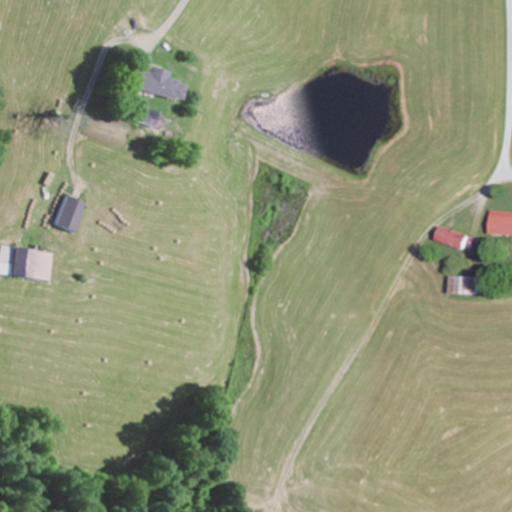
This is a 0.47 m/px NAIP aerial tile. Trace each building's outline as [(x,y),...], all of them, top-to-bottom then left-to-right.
[(187,100),(191,84),(172,79),(174,71),(155,66),(154,71),(141,68),(136,88),(187,100)] [(162,125),(162,110),(144,110),(144,125),(162,125)] [(91,204),(72,195),(58,224),(78,233),(91,204)] [(493,236),(511,236),(511,216),(494,216),(493,236)] [(466,251),(472,237),(445,226),(439,241),(466,251)] [(13,276),(53,281),(56,251),(3,246),(1,264),(14,265),(13,276)] [(482,277),(454,277),(454,294),(482,294),(482,277)]
